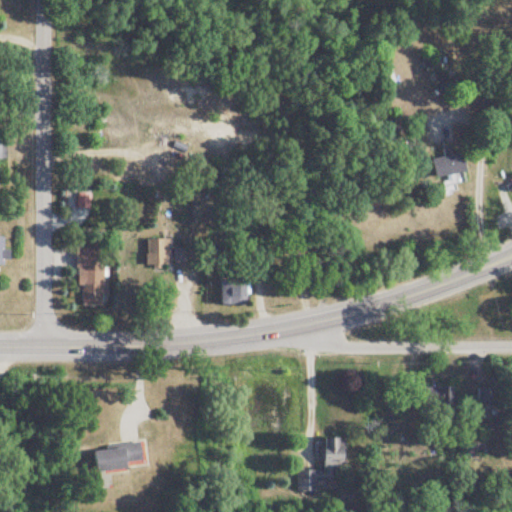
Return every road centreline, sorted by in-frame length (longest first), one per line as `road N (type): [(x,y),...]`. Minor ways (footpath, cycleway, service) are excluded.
road 1 (residential): [(40,346),(40,0)]
road 2 (secondary): [(281,329),(145,344),(0,346)]
road 3 (secondary): [(511,255),(393,301),(281,329)]
road 4 (residential): [(511,343),(335,346),(281,329)]
